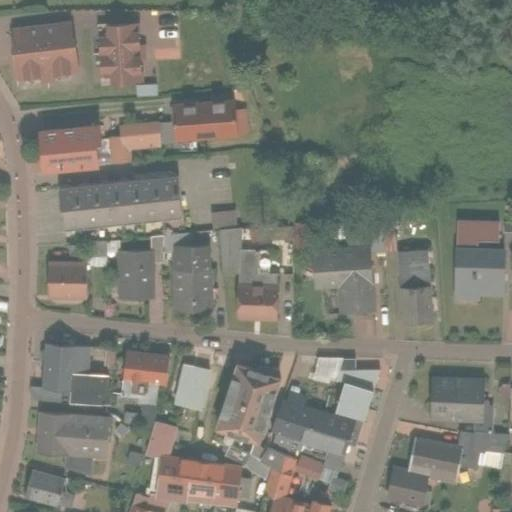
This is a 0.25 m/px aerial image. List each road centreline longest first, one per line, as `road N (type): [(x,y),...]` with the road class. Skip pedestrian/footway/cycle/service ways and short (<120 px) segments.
road 1 (residential): [(25,321),(231,341),(511,353)]
road 2 (residential): [(0,107),(21,173),(25,321)]
road 3 (residential): [(25,321),(20,417),(0,506)]
road 4 (residential): [(398,384),(361,511)]
